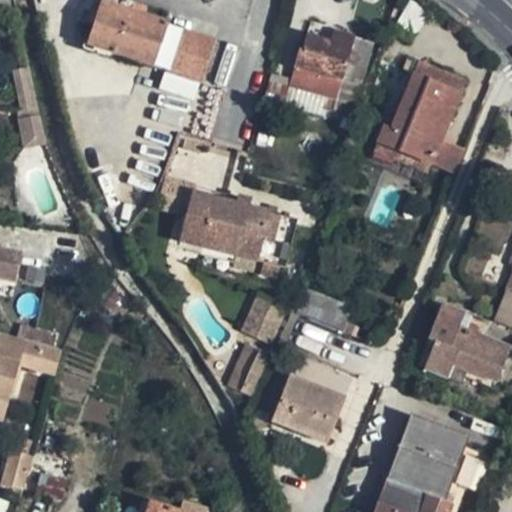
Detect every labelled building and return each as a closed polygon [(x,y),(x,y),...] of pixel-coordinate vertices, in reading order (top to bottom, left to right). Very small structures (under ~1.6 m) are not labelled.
[(0,0),(0,14),(13,17),(10,0),(0,0)] [(189,118),(214,42),(101,4),(87,47),(166,72),(154,107),(189,118)] [(13,17),(0,14),(0,67),(27,64),(19,18),(13,17)] [(293,70),(366,90),(383,47),(333,32),(330,42),(307,35),(301,52),(298,51),(293,70)] [(375,144),(430,167),(440,142),(460,95),(411,77),(390,130),(383,127),(375,144)] [(19,119),(24,146),(44,142),(39,116),(19,119)] [(440,142),(430,167),(454,176),(464,151),(440,142)] [(285,269),(297,221),(249,208),(251,201),(237,197),(235,205),(194,195),(181,242),(285,269)] [(0,252),(0,280),(33,287),(39,260),(0,252)] [(511,329),(511,274),(494,322),(511,329)] [(302,288),(291,312),(341,331),(350,308),(302,288)] [(255,296),(240,331),(272,344),(286,309),(255,296)] [(423,370),(447,380),(453,366),(465,372),(495,383),(509,351),(457,330),(463,316),(440,308),(427,340),(434,343),(423,370)] [(291,312),(277,343),(353,376),(367,341),(341,331),(291,312)] [(63,353),(0,334),(0,423),(2,424),(18,367),(56,378),(63,353)] [(244,344),(226,385),(249,394),(266,353),(244,344)] [(453,366),(447,380),(460,386),(465,372),(453,366)] [(324,445),(342,399),(290,378),(272,424),(324,445)] [(444,503),(467,439),(410,418),(374,511),(448,511),(451,507),(444,503)] [(32,458),(10,450),(0,485),(22,493),(32,458)] [(59,504),(65,483),(41,475),(34,496),(59,504)]
